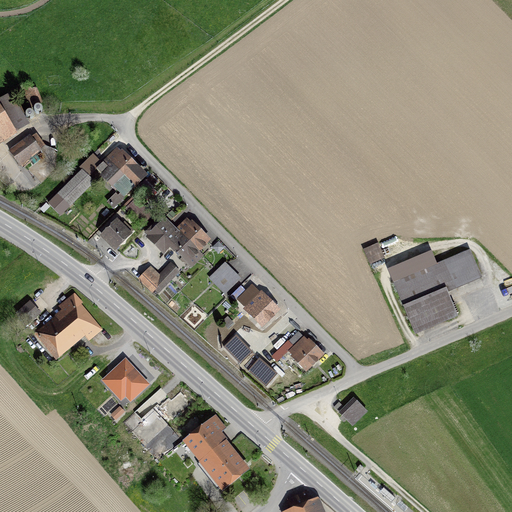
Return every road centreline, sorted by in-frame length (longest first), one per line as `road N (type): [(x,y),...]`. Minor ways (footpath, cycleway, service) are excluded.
road 1 (unclassified): [(118,126),(363,377)]
road 2 (secondary): [(0,221),(88,281),(258,430)]
road 3 (track): [(415,355),(387,287),(392,271),(420,254),(458,245),(476,253),(499,319)]
road 4 (track): [(118,126),(286,0)]
road 5 (track): [(424,511),(298,403)]
road 6 (unclassified): [(363,377),(511,314)]
